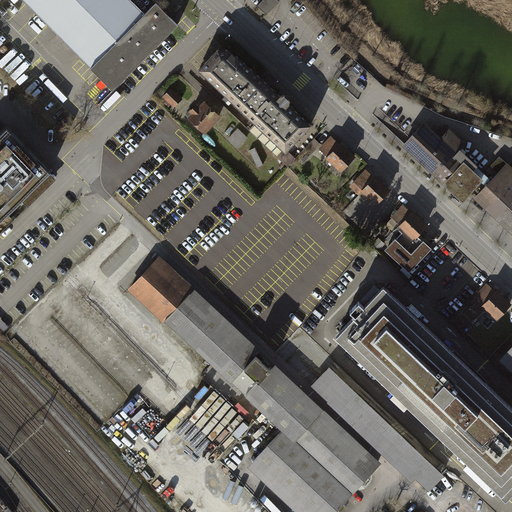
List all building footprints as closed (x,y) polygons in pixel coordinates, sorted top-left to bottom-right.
[(22,0),(112,90),(178,25),(165,12),(156,3),(145,14),(130,0),(22,0)] [(268,13),(280,0),(279,0),(263,0),(259,5),(268,13)] [(236,56),(223,44),(198,70),(285,152),(311,125),(237,55),(236,56)] [(171,91),(164,97),(174,107),(180,101),(171,91)] [(204,102),(189,118),(204,132),(219,116),(204,102)] [(440,140),(423,124),(404,144),(463,199),(482,179),(472,170),(476,166),(465,155),(466,154),(461,150),(465,145),(449,130),(440,140)] [(0,234),(28,207),(21,200),(51,171),(7,126),(0,133),(0,234)] [(238,130),(228,140),(237,149),(247,139),(238,130)] [(340,144),(331,137),(320,149),(328,156),(327,157),(341,170),(353,156),(345,149),(347,146),(342,142),(340,144)] [(511,168),(507,164),(476,197),(511,230),(511,168)] [(481,181),(484,184),(491,178),(479,166),(476,169),(485,178),(481,181)] [(374,177),(366,170),(355,181),(364,189),(362,190),(376,203),(389,190),(375,177),(374,177)] [(281,280),(181,181),(143,219),(243,318),(281,280)] [(426,225),(405,204),(386,224),(398,236),(386,248),(409,270),(431,248),(417,235),(426,225)] [(246,466),(295,511),(335,511),(381,464),(276,366),(271,371),(254,356),(258,352),(160,260),(132,290),(282,429),(246,466)] [(509,303),(487,283),(475,295),(484,303),(483,304),(497,317),(509,303)] [(511,407),(472,369),(383,286),(335,336),(502,493),(511,482),(511,407)] [(511,346),(501,359),(511,369),(511,346)] [(450,476),(331,364),(310,386),(412,482),(416,478),(433,494),(450,476)]
